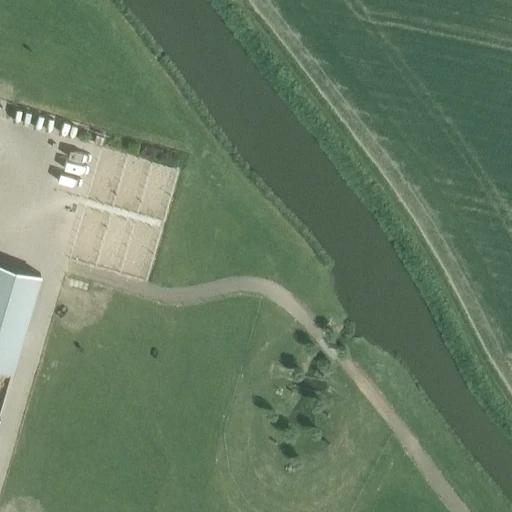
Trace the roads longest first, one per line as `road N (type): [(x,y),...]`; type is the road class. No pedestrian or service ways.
road 1 (unknown): [(459,511),(370,390),(284,297),(243,284),(168,294),(56,259)]
road 2 (track): [(511,404),(395,200),(238,0)]
road 3 (unknown): [(280,357),(261,436),(267,454),(286,467),(323,465),(383,409)]
road 4 (unknown): [(306,319),(284,348),(281,371),(332,388),(356,373)]
